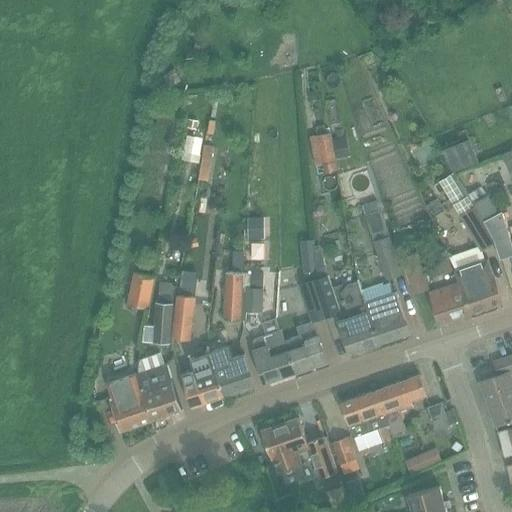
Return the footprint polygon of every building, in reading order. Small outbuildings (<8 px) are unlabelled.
[(322,164),(324,174),(339,171),(337,159),(333,139),(332,134),(327,134),(325,125),(316,126),(318,135),(311,137),(316,166),(322,164)] [(214,153),(217,130),(201,128),(197,151),(214,153)] [(214,172),(224,173),(227,139),(218,138),(214,172)] [(442,150),(455,172),(479,163),(470,139),(442,150)] [(482,250),(496,242),(475,208),(467,195),(469,194),(455,173),(451,175),(440,183),(461,216),(480,247),(482,251),(482,250)] [(482,187),(469,194),(467,195),(475,208),(496,242),(501,260),(502,260),(502,259),(511,256),(511,257),(511,241),(503,214),(500,215),(489,195),(488,196),(482,187)] [(365,215),(387,280),(402,275),(381,210),(365,215)] [(316,246),(315,240),(302,241),(305,284),(314,281),(318,279),(318,273),(316,246)] [(316,246),(318,273),(327,270),(321,246),(316,246)] [(480,247),(450,257),(456,271),(460,282),(459,282),(470,314),(503,304),(494,277),(493,278),(488,261),(486,262),(482,250),(482,251),(480,247)] [(402,259),(414,293),(429,288),(417,254),(402,259)] [(280,271),(279,280),(298,277),(296,268),(280,271)] [(183,271),(180,292),(196,294),(198,272),(183,271)] [(228,272),(225,320),(241,321),(244,273),(228,272)] [(128,305),(149,310),(156,278),(134,273),(128,305)] [(246,322),(261,323),(263,290),(264,274),(250,273),(249,289),(247,289),(246,322)] [(339,321),(351,354),(380,344),(363,290),(360,279),(359,280),(358,278),(357,279),(358,280),(348,284),(341,292),(336,294),(330,275),(318,279),(314,281),(326,317),(338,313),(341,321),(339,321)] [(300,336),(285,341),(296,373),(328,362),(314,321),(326,317),(314,281),(305,284),(300,285),(312,322),(297,327),(300,336)] [(470,314),(459,282),(429,292),(440,324),(470,314)] [(363,290),(380,344),(412,334),(397,291),(394,292),(391,283),(389,283),(390,284),(384,285),(384,283),(363,290)] [(197,297),(178,295),(172,338),(191,341),(197,297)] [(154,343),(170,344),(173,304),(157,303),(154,343)] [(296,373),(285,341),(281,330),(265,336),(268,346),(255,351),(266,383),(296,373)] [(160,362),(176,357),(172,346),(156,351),(160,362)] [(210,355),(224,397),(256,386),(245,354),(233,358),(229,346),(210,353),(210,355)] [(224,397),(210,355),(191,361),(195,371),(182,375),(193,407),(224,397)] [(511,355),(501,360),(494,362),(499,376),(480,382),(496,427),(511,420),(511,380),(509,373),(511,371),(511,355)] [(167,364),(135,374),(151,421),(183,411),(167,364)] [(151,421),(135,374),(107,383),(111,397),(109,397),(120,431),(151,421)] [(421,375),(377,391),(394,438),(407,434),(399,410),(414,406),(412,401),(428,395),(421,375)] [(377,391),(341,404),(353,438),(355,437),(360,451),(383,443),(394,439),(394,438),(377,391)] [(450,426),(442,403),(428,408),(436,430),(450,426)] [(262,431),(273,461),(275,460),(280,474),(302,467),(297,452),(309,448),(318,473),(335,467),(325,437),(308,442),(299,418),(262,431)] [(511,464),(507,466),(508,469),(511,483),(511,428),(498,432),(505,458),(511,455),(511,464)] [(332,441),(340,465),(356,459),(348,436),(332,441)] [(413,511),(434,511),(446,509),(452,507),(450,501),(445,502),(440,487),(409,495),(413,511)]
